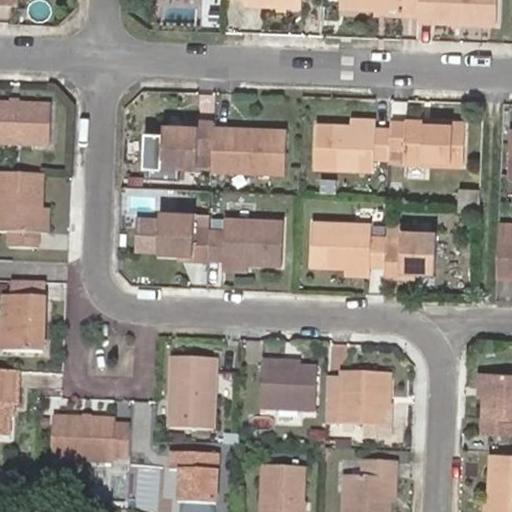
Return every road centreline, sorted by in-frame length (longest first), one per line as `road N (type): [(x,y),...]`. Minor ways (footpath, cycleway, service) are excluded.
road 1 (residential): [(437,511),(442,369),(428,337),(406,319),(128,308),(111,297),(98,266),(111,54)]
road 2 (residential): [(511,74),(111,54)]
